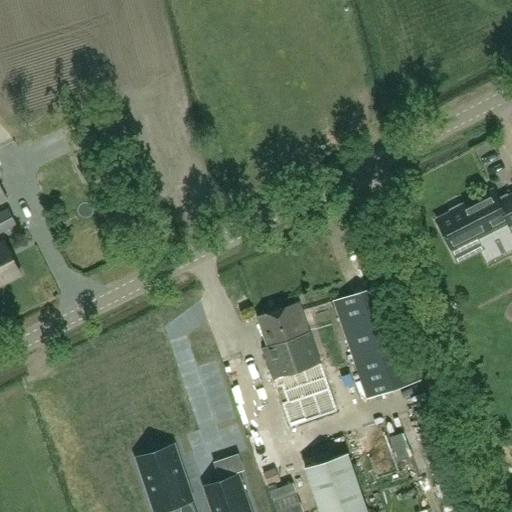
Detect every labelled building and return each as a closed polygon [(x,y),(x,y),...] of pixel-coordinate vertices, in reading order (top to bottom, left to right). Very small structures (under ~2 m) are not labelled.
[(467,157),(470,176),(490,173),(487,154),(467,157)] [(87,183),(112,171),(105,156),(80,168),(87,183)] [(511,195),(499,202),(493,189),(462,205),(463,207),(437,220),(457,259),(480,247),(475,237),(507,221),(511,230),(511,195)] [(0,285),(21,275),(4,242),(0,243),(0,232),(15,225),(7,210),(0,213),(0,285)] [(470,291),(493,280),(486,267),(464,279),(470,291)] [(309,310),(340,407),(420,380),(386,283),(309,310)] [(299,304),(256,317),(266,347),(262,349),(271,377),(317,363),(299,304)] [(321,388),(316,372),(320,371),(317,363),(271,377),(287,425),(333,410),(325,386),(321,388)] [(473,398),(476,409),(483,406),(480,396),(473,398)] [(506,444),(499,422),(491,425),(499,447),(506,444)] [(174,446),(138,458),(152,500),(156,511),(175,505),(192,499),(174,446)] [(368,511),(363,496),(347,452),(304,466),(320,511),(368,511)] [(205,486),(213,511),(250,511),(238,475),(205,486)]
